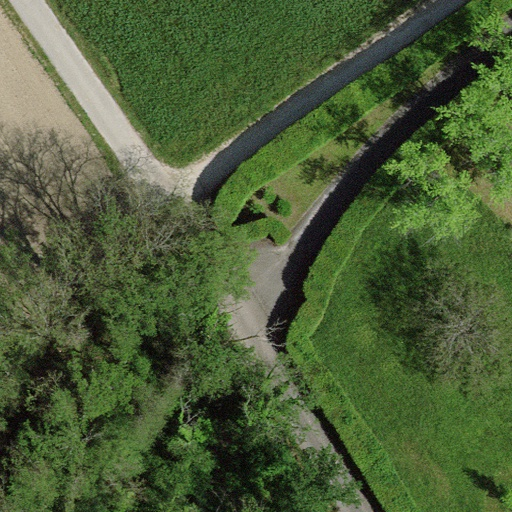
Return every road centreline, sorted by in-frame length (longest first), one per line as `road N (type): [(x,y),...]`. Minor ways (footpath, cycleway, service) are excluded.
road 1 (track): [(355,511),(171,207),(27,0)]
road 2 (track): [(0,331),(455,0)]
